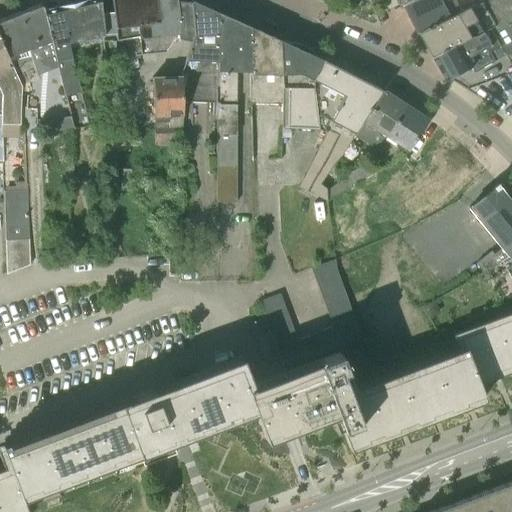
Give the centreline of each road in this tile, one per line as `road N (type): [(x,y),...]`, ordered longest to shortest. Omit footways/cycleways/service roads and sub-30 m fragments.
road 1 (residential): [(511,154),(442,93),(253,0)]
road 2 (tertiary): [(315,511),(511,438)]
